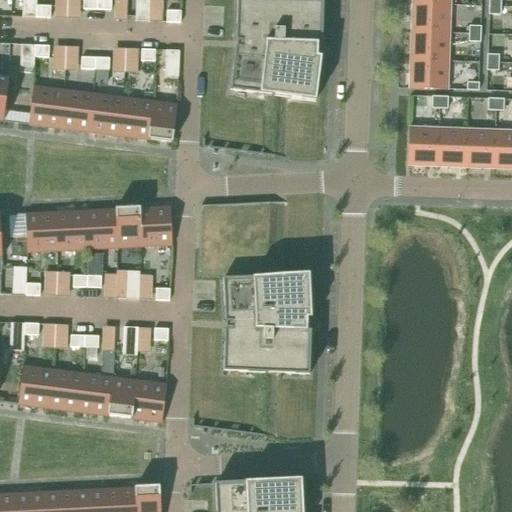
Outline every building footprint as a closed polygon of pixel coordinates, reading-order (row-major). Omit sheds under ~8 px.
[(22,0),(22,18),(36,18),(36,6),(36,0),(22,0)] [(98,12),(98,0),(94,0),(83,0),(83,11),(98,12)] [(98,0),(98,12),(111,13),(112,1),(98,0)] [(120,0),(119,19),(132,20),(133,0),(120,0)] [(149,0),(135,0),(135,22),(149,22),(149,0)] [(272,97),(315,102),(318,80),(321,58),(317,58),(317,46),(322,46),(322,24),(323,2),(309,1),(295,1),(294,0),(236,0),(236,21),(235,43),(240,43),(239,48),(235,48),(230,92),(272,97)] [(412,5),(411,33),(449,34),(450,6),(412,5)] [(36,6),(36,18),(50,19),(50,7),(36,6)] [(499,8),(487,7),(487,15),(498,16),(499,8)] [(181,13),(167,12),(167,23),(181,24),(181,13)] [(467,27),(467,34),(479,35),(479,27),(467,27)] [(411,33),(410,61),(448,62),(449,34),(411,33)] [(467,34),(466,42),(478,43),(479,35),(467,34)] [(20,73),(34,74),(34,59),(35,46),(21,46),(20,73)] [(35,46),(34,59),(49,60),(49,47),(35,46)] [(179,51),(165,51),(164,79),(178,79),(179,51)] [(155,52),(142,52),(142,64),(155,64),(155,52)] [(485,56),(485,63),(496,64),(496,56),(485,56)] [(95,71),(95,60),(82,59),(81,71),(95,71)] [(95,60),(95,71),(109,72),(110,60),(95,60)] [(410,61),(409,89),(447,91),(448,62),(410,61)] [(496,64),(485,63),(485,71),(496,71),(496,64)] [(8,80),(0,78),(0,100),(6,101),(8,80)] [(465,83),(464,91),(476,91),(477,83),(465,83)] [(33,87),(28,126),(59,130),(64,91),(33,87)] [(59,130),(89,133),(94,95),(64,91),(59,130)] [(89,133),(119,137),(123,98),(94,95),(89,133)] [(119,137),(148,141),(153,102),(123,98),(119,137)] [(486,111),(494,111),(494,100),(486,99),(486,111)] [(148,141),(172,144),(177,105),(153,102),(148,141)] [(410,128),(408,166),(437,167),(438,130),(410,128)] [(438,130),(437,167),(465,168),(466,131),(438,130)] [(466,131),(465,168),(493,170),(494,132),(466,131)] [(511,132),(494,132),(493,170),(511,170),(511,132)] [(224,328),(223,373),(266,374),(309,376),(310,354),(311,332),(306,332),(307,320),(311,319),(310,297),(309,275),(294,276),(280,277),(283,239),(286,202),(243,204),(200,206),(199,240),(198,273),(222,275),(224,301),(225,324),(229,323),(229,329),(224,328)] [(141,248),(172,246),(170,207),(139,209),(141,248)] [(118,249),(141,248),(139,209),(116,210),(118,249)] [(88,250),(118,249),(116,210),(86,212),(88,250)] [(58,252),(88,250),(86,212),(56,213),(58,252)] [(27,254),(58,252),(56,213),(25,215),(27,254)] [(26,268),(12,268),(11,296),(25,296),(26,284),(26,268)] [(140,272),(126,272),(125,300),(139,300),(140,272)] [(87,290),(88,278),(74,278),(73,290),(87,290)] [(88,278),(87,290),(101,291),(102,279),(88,278)] [(26,284),(25,296),(40,297),(40,285),(26,284)] [(170,292),(156,291),(156,302),(170,302),(170,292)] [(24,324),(10,324),(9,352),(23,352),(24,337),(24,324)] [(24,324),(24,337),(38,338),(39,325),(24,324)] [(124,328),(123,356),(137,356),(138,328),(124,328)] [(168,332),(154,331),(154,342),(168,343),(168,332)] [(85,350),(85,338),(71,338),(70,350),(85,350)] [(85,338),(85,350),(98,350),(99,338),(85,338)] [(22,367),(18,406),(48,410),(53,371),(22,367)] [(48,410),(78,413),(83,375),(53,371),(48,410)] [(78,413),(108,417),(113,378),(83,375),(78,413)] [(108,417),(130,420),(135,381),(113,378),(108,417)] [(130,420),(161,424),(166,385),(135,381),(130,420)] [(302,511),(301,480),(215,485),(215,511),(302,511)] [(135,511),(159,511),(159,487),(135,488),(135,511)] [(105,511),(135,511),(135,488),(105,490),(105,511)] [(75,511),(105,511),(105,490),(75,491),(75,511)] [(45,511),(75,511),(75,491),(45,492),(45,511)] [(15,511),(45,511),(45,492),(15,494),(15,511)] [(0,511),(15,511),(15,494),(0,494),(0,511)]
